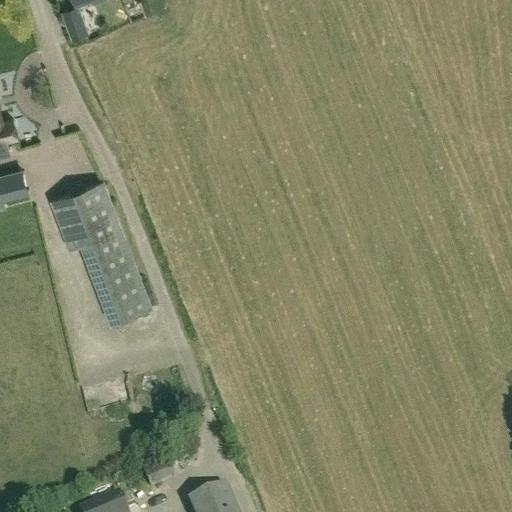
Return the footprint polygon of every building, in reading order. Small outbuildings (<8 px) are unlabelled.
[(73,37),(87,31),(77,5),(63,11),(73,37)] [(15,120),(8,122),(2,123),(0,114),(0,376),(72,359),(36,207),(30,209),(20,172),(0,176),(0,155),(10,154),(7,141),(19,138),(15,120)] [(152,308),(103,182),(51,202),(70,250),(84,244),(114,323),(152,308)] [(132,385),(96,392),(99,408),(134,402),(132,385)] [(150,490),(174,479),(166,460),(141,470),(150,490)] [(192,511),(236,511),(226,487),(189,503),(192,511)] [(125,511),(118,494),(83,509),(83,511),(125,511)]
